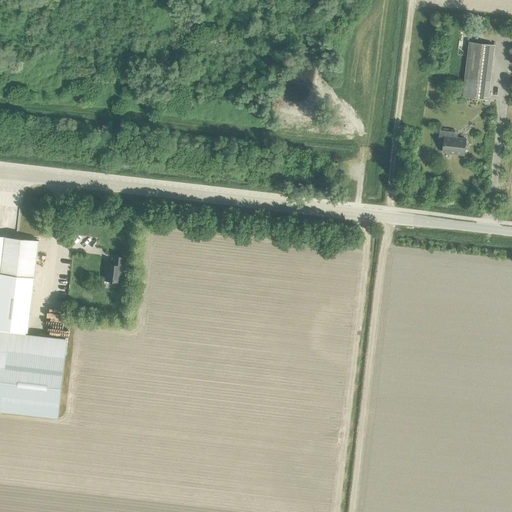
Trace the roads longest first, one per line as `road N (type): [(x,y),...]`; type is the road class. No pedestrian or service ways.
road 1 (track): [(412,0),(353,511)]
road 2 (unclassified): [(511,231),(0,173)]
road 3 (track): [(341,477),(369,215)]
